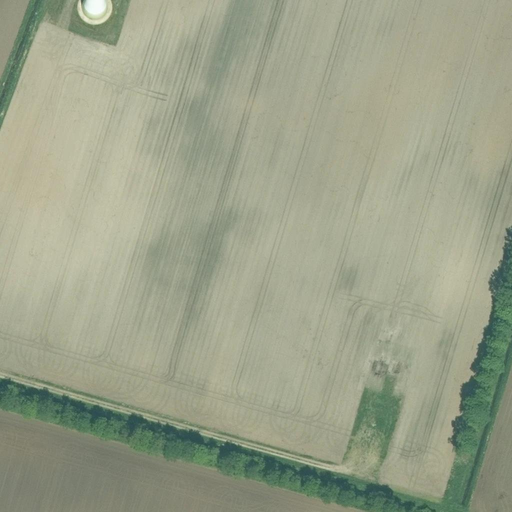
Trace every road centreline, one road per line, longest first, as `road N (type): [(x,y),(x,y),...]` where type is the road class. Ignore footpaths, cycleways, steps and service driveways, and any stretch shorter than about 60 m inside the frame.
road 1 (track): [(0,376),(339,472),(369,444)]
road 2 (track): [(452,511),(511,309)]
